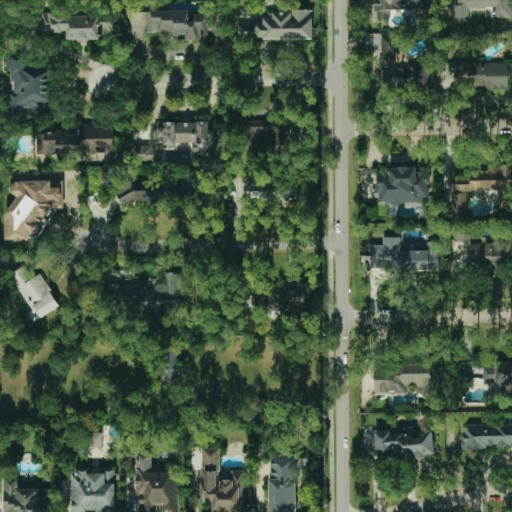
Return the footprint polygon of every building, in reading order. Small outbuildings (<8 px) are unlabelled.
[(389,9),(421,8),(420,0),(373,0),(374,20),(390,20),(389,9)] [(511,18),(510,0),(458,0),(459,9),(495,9),(495,18),(511,18)] [(147,33),(166,33),(166,41),(177,41),(177,35),(185,35),(185,39),(208,39),(208,14),(190,14),(190,11),(147,10),(147,33)] [(262,23),(238,24),(238,39),(313,39),(312,11),(273,11),(273,18),(262,18),(262,23)] [(42,33),(66,33),(66,41),(100,41),(100,30),(115,30),(115,14),(42,15),(42,33)] [(380,87),(428,87),(428,64),(407,64),(407,67),(396,67),(395,33),(373,34),(373,49),(380,49),(380,87)] [(51,69),(25,69),(25,57),(7,57),(6,73),(14,73),(14,91),(8,91),(7,114),(26,114),(26,109),(44,109),(44,102),(50,102),(51,69)] [(508,62),(451,63),(452,88),(508,87),(508,62)] [(245,122),(245,137),(283,135),(282,121),(245,122)] [(159,143),(192,144),(192,152),(215,153),(216,132),(209,132),(209,123),(158,122),(157,146),(131,145),(131,160),(159,161),(159,143)] [(114,126),(63,126),(63,131),(40,131),(40,154),(82,154),(82,152),(114,152),(114,126)] [(376,172),(377,204),(429,202),(428,171),(418,172),(418,167),(391,167),(391,172),(376,172)] [(456,215),(466,215),(466,191),(497,190),(497,199),(511,199),(511,169),(456,169),(456,215)] [(4,240),(27,240),(44,216),(46,216),(52,208),(62,208),(62,188),(50,188),(51,181),(16,180),(9,191),(16,196),(4,213),(4,240)] [(118,182),(119,201),(156,201),(156,182),(118,182)] [(235,182),(235,200),(298,202),(298,184),(235,182)] [(228,189),(206,190),(207,199),(228,198),(228,189)] [(370,269),(438,271),(439,242),(427,242),(427,251),(400,250),(401,237),(383,237),(383,245),(371,245),(370,269)] [(59,306),(40,273),(30,279),(22,266),(8,274),(29,311),(27,313),(32,322),(59,306)] [(181,273),(164,272),(163,292),(148,292),(147,311),(180,312),(181,273)] [(137,283),(105,285),(106,300),(111,299),(111,311),(139,310),(137,283)] [(273,283),(273,311),(279,311),(279,316),(301,317),(302,303),(313,304),(313,284),(273,283)] [(263,297),(250,298),(250,311),(263,310),(263,297)] [(175,386),(176,374),(177,374),(178,347),(159,347),(159,386),(175,386)] [(483,383),(501,384),(501,394),(511,394),(511,362),(495,362),(495,366),(483,366),(483,383)] [(375,395),(408,394),(408,387),(422,387),(423,398),(432,397),(431,364),(374,366),(375,395)] [(461,449),(511,447),(511,424),(461,425),(461,449)] [(433,431),(419,432),(419,434),(390,436),(390,431),(375,432),(376,457),(425,455),(425,454),(434,454),(433,431)] [(89,452),(102,452),(102,432),(89,432),(89,452)] [(243,511),(243,470),(230,470),(230,476),(219,476),(219,447),(200,447),(201,500),(212,500),(212,511),(243,511)] [(137,452),(136,511),(178,511),(179,471),(151,470),(151,452),(137,452)] [(296,511),(297,455),(270,455),(269,511),(296,511)] [(114,511),(115,470),(71,470),(71,511),(89,511),(114,511)] [(49,511),(49,488),(40,488),(40,480),(4,480),(4,511),(49,511)]
